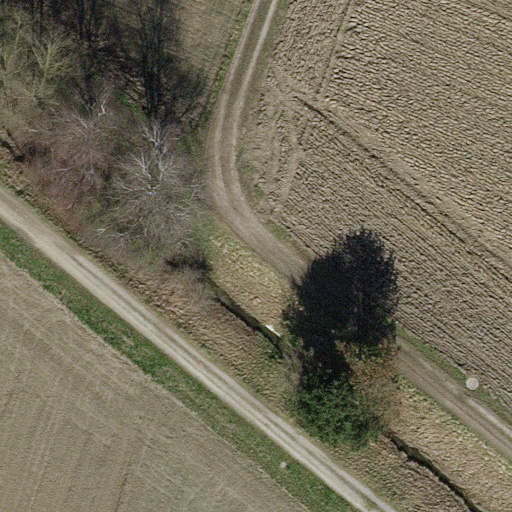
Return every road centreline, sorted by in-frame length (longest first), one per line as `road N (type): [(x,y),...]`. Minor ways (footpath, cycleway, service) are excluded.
road 1 (track): [(0,21),(511,443)]
road 2 (track): [(0,197),(381,511)]
road 3 (track): [(246,222),(240,108),(276,0)]
